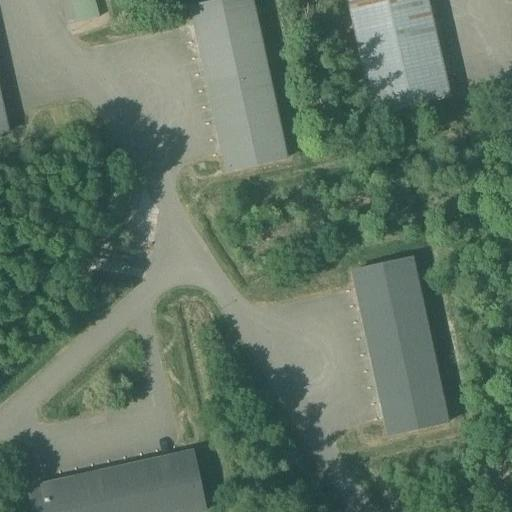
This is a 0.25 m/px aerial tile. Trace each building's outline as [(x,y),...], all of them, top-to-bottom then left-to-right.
[(93,0),(71,0),(78,23),(98,17),(93,0)] [(226,0),(191,8),(223,156),(227,172),(284,160),(249,0),(226,0)] [(346,0),(374,117),(448,99),(425,0),(346,0)] [(88,269),(91,251),(92,243),(107,246),(115,201),(107,200),(109,189),(129,192),(129,187),(142,189),(102,124),(82,140),(16,153),(17,157),(0,161),(0,394),(91,315),(89,269),(88,269)] [(352,272),(384,420),(388,436),(445,423),(410,260),(352,272)] [(191,454),(41,486),(27,490),(32,511),(199,511),(204,511),(191,454)]
